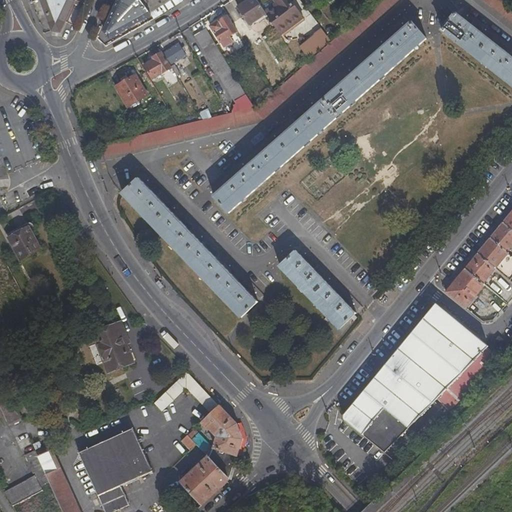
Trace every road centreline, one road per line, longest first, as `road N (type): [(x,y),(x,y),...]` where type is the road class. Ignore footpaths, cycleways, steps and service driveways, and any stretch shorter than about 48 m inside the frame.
road 1 (tertiary): [(73,165),(134,276),(261,413)]
road 2 (residential): [(418,276),(323,396)]
road 3 (residential): [(511,164),(418,276)]
road 4 (residential): [(94,64),(206,0)]
road 5 (unclassified): [(418,276),(493,334),(511,314)]
